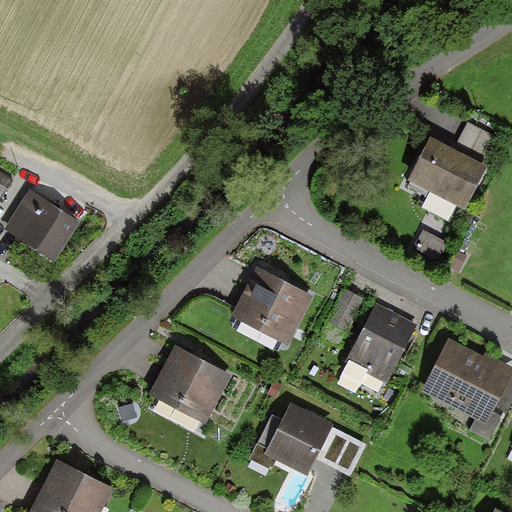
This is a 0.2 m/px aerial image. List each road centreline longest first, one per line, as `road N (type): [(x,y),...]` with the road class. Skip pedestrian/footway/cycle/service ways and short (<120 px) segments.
road 1 (track): [(316,0),(165,187),(0,352)]
road 2 (residential): [(272,196),(48,415)]
road 3 (residential): [(511,11),(389,96),(272,196)]
road 4 (residential): [(272,196),(331,239),(511,330)]
road 5 (residential): [(227,511),(48,415)]
